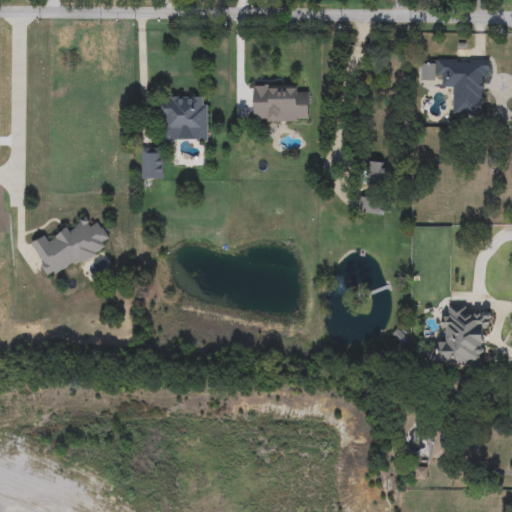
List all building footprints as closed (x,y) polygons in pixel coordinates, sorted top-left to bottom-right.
[(485,60),(484,116),(453,116),(453,88),(443,88),(443,79),(436,78),(437,59),(485,60)] [(254,122),(254,86),(298,86),(298,94),(309,94),(309,122),(254,122)] [(207,97),(207,143),(197,143),(197,133),(178,134),(178,143),(161,143),(161,97),(207,97)] [(142,148),(162,148),(162,179),(142,179),(142,148)] [(367,188),(367,162),(390,162),(390,188),(367,188)] [(371,199),(372,212),(358,212),(358,200),(371,199)] [(29,245),(45,236),(48,241),(87,220),(90,226),(99,221),(112,244),(49,279),(29,245)] [(484,363),(436,361),(437,342),(444,342),(445,317),(449,317),(449,306),(469,307),(469,315),(486,315),(484,363)] [(448,458),(433,458),(433,432),(448,432),(448,458)]
